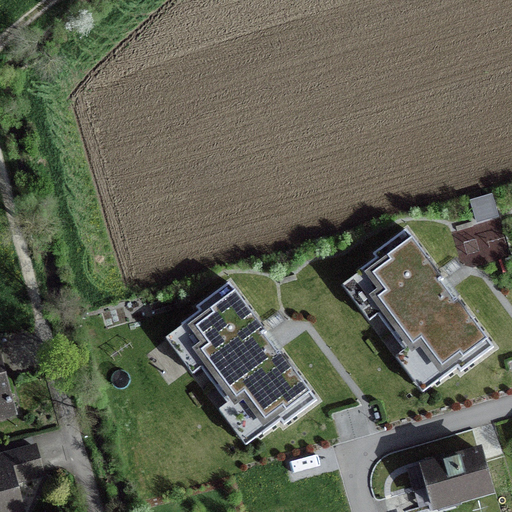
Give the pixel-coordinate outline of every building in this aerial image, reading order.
[(429,397),(497,347),(451,283),(408,226),(340,276),(429,397)] [(270,333),(232,282),(164,332),(250,450),(319,399),(270,333)] [(0,366),(0,418),(13,414),(0,366)] [(4,456),(7,465),(0,467),(0,511),(20,511),(13,483),(41,476),(33,448),(4,456)] [(413,493),(427,489),(433,508),(489,492),(478,452),(407,472),(413,493)]
